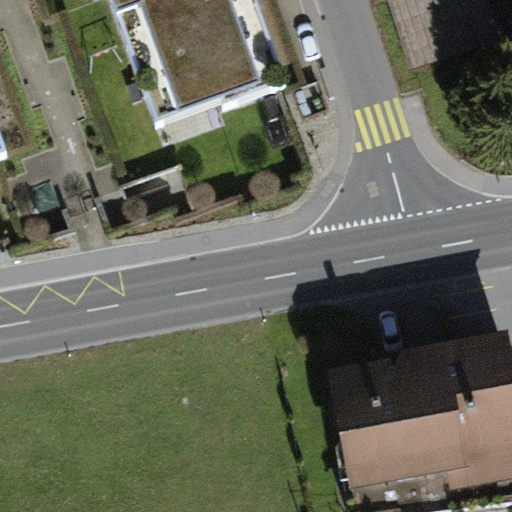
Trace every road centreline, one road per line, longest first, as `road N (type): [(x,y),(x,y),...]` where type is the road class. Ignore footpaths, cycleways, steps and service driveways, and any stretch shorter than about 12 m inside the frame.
road 1 (secondary): [(0,328),(413,254)]
road 2 (residential): [(413,254),(342,0)]
